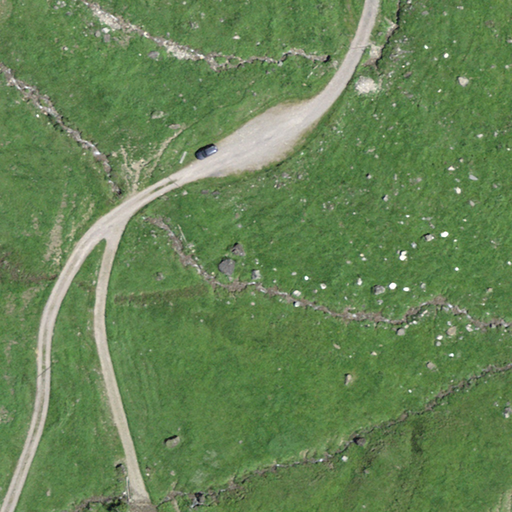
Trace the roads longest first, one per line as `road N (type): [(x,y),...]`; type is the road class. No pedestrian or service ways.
road 1 (track): [(360,51),(324,104),(136,206),(89,244),(51,319),(41,414),(8,511)]
road 2 (track): [(157,511),(99,334),(115,224)]
